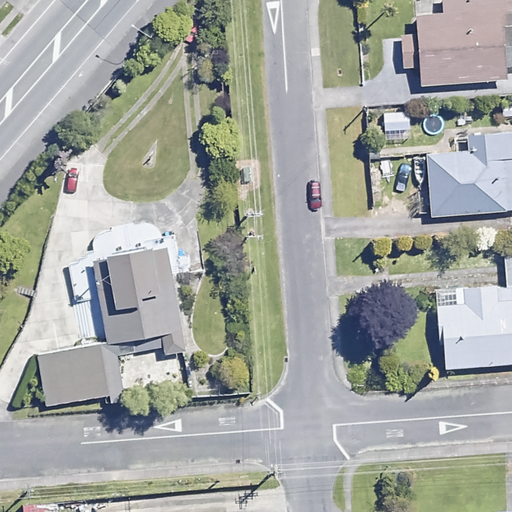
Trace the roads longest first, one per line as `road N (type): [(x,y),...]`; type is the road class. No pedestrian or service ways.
road 1 (residential): [(277,0),(307,427)]
road 2 (residential): [(0,450),(307,427)]
road 3 (residential): [(307,427),(511,412)]
road 4 (trunk): [(0,111),(96,0)]
